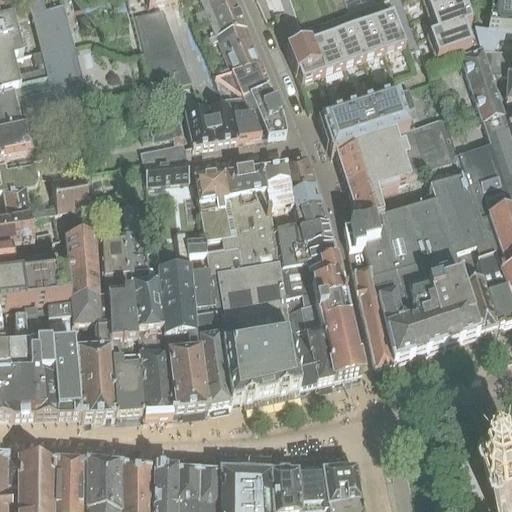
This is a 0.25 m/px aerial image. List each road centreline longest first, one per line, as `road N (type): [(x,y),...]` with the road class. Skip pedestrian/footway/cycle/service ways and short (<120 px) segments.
road 1 (residential): [(365,426),(272,446),(0,448)]
road 2 (residential): [(365,426),(363,368),(310,150)]
road 3 (residential): [(310,150),(245,0)]
road 4 (residential): [(511,382),(365,426)]
road 5 (residential): [(191,169),(310,150)]
